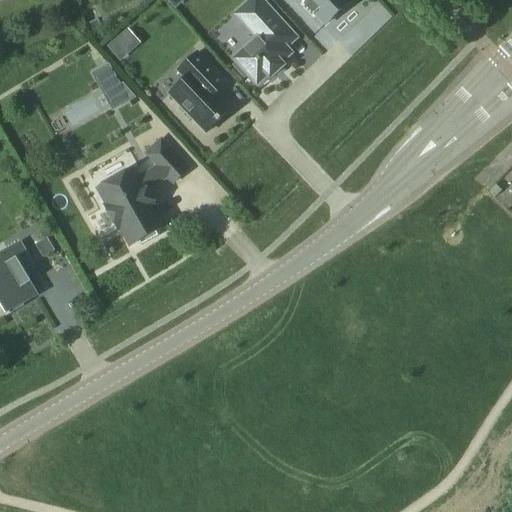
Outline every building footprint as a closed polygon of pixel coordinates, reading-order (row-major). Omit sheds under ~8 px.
[(251,0),(236,15),(257,39),(234,59),(238,63),(234,66),(244,78),(248,74),(258,85),(268,76),(271,78),(284,66),(281,64),(292,54),(283,44),(293,35),(261,0),(251,0)] [(301,0),(325,26),(351,1),(350,0),(301,0)] [(112,46),(125,61),(146,42),(132,27),(112,46)] [(228,84),(198,53),(178,72),(186,79),(170,94),(207,133),(232,109),(218,94),(228,84)] [(134,169),(98,189),(107,205),(105,206),(119,230),(121,229),(131,246),(139,241),(142,246),(159,236),(156,232),(165,227),(155,210),(157,208),(152,199),(151,200),(147,194),(149,194),(146,189),(168,177),(174,183),(189,169),(162,140),(147,154),(159,168),(140,179),(134,169)] [(495,199),(503,191),(496,186),(489,194),(495,199)] [(43,258),(55,251),(47,238),(35,245),(43,258)] [(0,288),(4,294),(0,296),(0,298),(10,315),(11,315),(10,313),(38,296),(30,283),(31,282),(31,281),(30,282),(24,270),(34,264),(21,243),(0,255),(0,288)]
